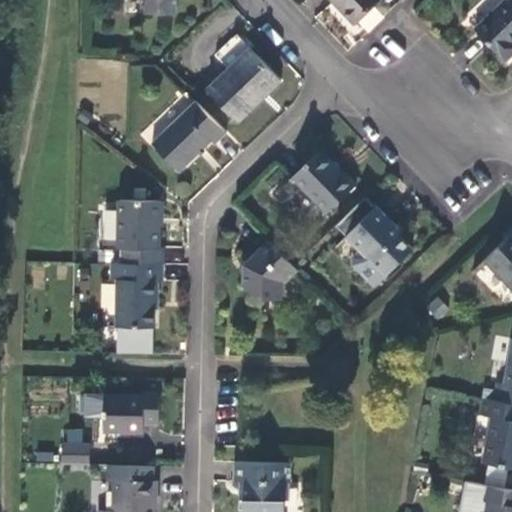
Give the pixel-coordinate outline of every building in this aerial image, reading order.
[(142,0),(142,16),(178,17),(178,0),(142,0)] [(381,0),(330,0),(343,13),(355,25),(381,0)] [(511,0),(507,0),(508,0),(475,32),(504,63),(511,55),(511,0)] [(250,105),(281,83),(251,51),(207,93),(237,124),(250,105)] [(140,135),(148,142),(192,101),(184,93),(140,135)] [(217,145),(227,136),(197,105),(154,145),(182,173),(201,155),(214,142),(217,145)] [(327,215),(357,186),(345,173),(342,175),(337,170),(334,166),(321,152),(293,178),(327,215)] [(336,163),(334,166),(337,170),(342,175),(345,173),(336,163)] [(125,248),(124,265),(163,265),(166,266),(166,249),(160,248),(160,235),(161,202),(122,201),(120,248),(125,248)] [(373,288),(413,252),(399,236),(402,234),(388,219),(377,208),(346,237),(359,250),(351,258),(351,266),(373,288)] [(511,289),(511,236),(486,261),(511,289)] [(285,285),(298,271),(294,268),(270,242),(248,264),(247,273),(245,274),(246,282),(246,288),(253,295),(265,295),(266,300),(284,300),(285,285)] [(163,282),(163,265),(124,265),(113,265),(113,281),(118,281),(117,328),(155,329),(155,309),(155,302),(155,298),(158,298),(158,282),(163,282)] [(437,296),(425,307),(437,320),(448,308),(437,296)] [(498,383),(495,402),(511,404),(511,360),(507,385),(498,383)] [(146,397),(106,396),(105,433),(145,434),(146,424),(161,424),(161,406),(162,394),(147,394),(146,397)] [(511,404),(495,402),(484,399),(480,418),(491,419),(484,465),(511,470),(511,404)] [(91,446),(63,446),(63,465),(90,465),(91,446)] [(285,511),(286,485),(291,485),(292,464),(239,463),(239,484),(245,484),(245,493),(244,511),(285,511)] [(157,481),(158,467),(109,466),(110,480),(114,480),(114,511),(154,511),(155,508),(155,500),(159,500),(160,481),(157,481)] [(511,511),(511,491),(483,486),(480,501),(487,503),(485,511),(511,511)]
